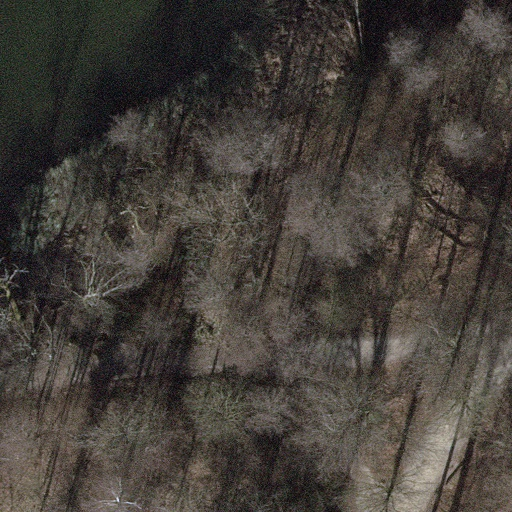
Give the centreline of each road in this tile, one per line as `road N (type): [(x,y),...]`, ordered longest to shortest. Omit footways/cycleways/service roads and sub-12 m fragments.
road 1 (track): [(505,334),(142,362),(0,384)]
road 2 (track): [(390,511),(393,491),(431,428),(505,334)]
